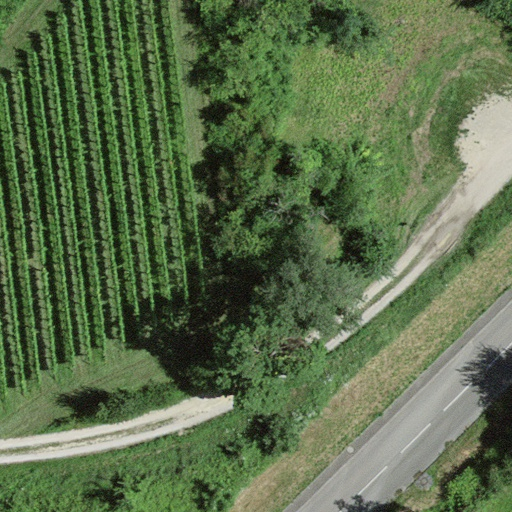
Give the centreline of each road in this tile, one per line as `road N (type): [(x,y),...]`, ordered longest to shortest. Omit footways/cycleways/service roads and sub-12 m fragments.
road 1 (track): [(511,163),(399,281),(311,349),(225,395),(137,428),(0,450)]
road 2 (unclassified): [(334,511),(511,333)]
